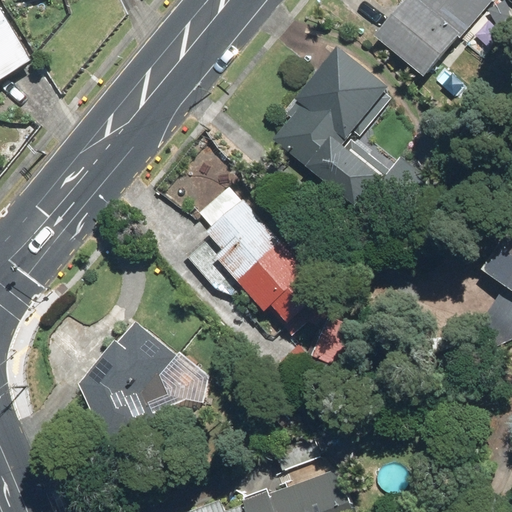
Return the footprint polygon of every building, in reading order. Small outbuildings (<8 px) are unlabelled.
[(0,0),(0,89),(42,62),(1,0),(0,0)] [(411,0),(385,33),(435,74),(494,0),(411,0)] [(356,137),(396,85),(343,45),(292,110),(299,115),(281,137),(366,202),(394,166),(356,137)] [(261,192),(219,228),(234,245),(224,253),(274,310),(283,302),(299,320),(341,284),(261,192)] [(511,239),(493,268),(511,281),(511,239)] [(202,348),(212,338),(180,305),(169,315),(202,348)] [(144,323),(89,383),(118,453),(172,430),(160,401),(178,394),(168,372),(182,358),(144,323)] [(361,511),(346,466),(307,479),(306,475),(251,494),(249,489),(184,511),(361,511)]
